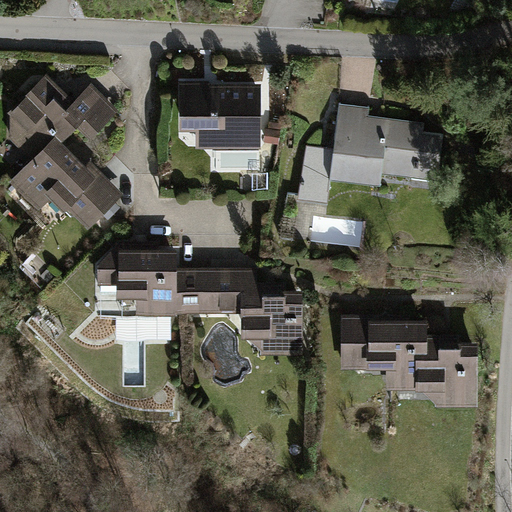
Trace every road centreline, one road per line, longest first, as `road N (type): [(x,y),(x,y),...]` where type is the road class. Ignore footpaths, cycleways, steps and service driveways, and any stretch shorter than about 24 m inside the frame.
road 1 (residential): [(511,32),(394,47),(135,34)]
road 2 (residential): [(230,248),(149,211),(135,34)]
road 3 (track): [(503,511),(511,318)]
road 4 (residential): [(135,34),(0,27)]
